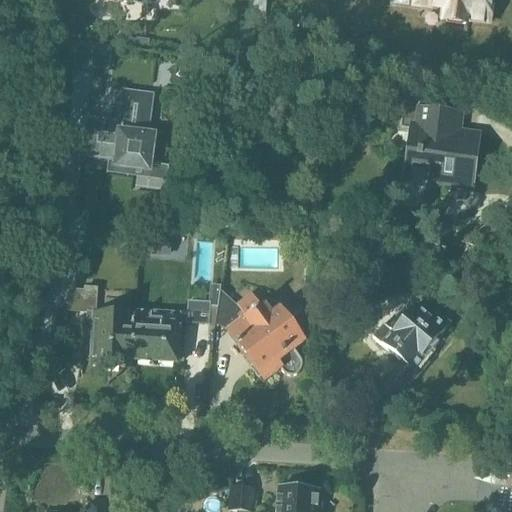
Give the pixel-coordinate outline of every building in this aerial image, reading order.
[(466,21),(489,24),(492,0),(423,0),(427,0),(426,7),(446,10),(444,22),(465,25),(466,21)] [(109,72),(112,48),(96,46),(92,69),(109,72)] [(88,121),(83,155),(115,160),(114,168),(149,172),(153,138),(145,137),(151,97),(124,94),(120,125),(105,123),(106,121),(100,120),(100,123),(88,121)] [(479,135),(460,133),(462,116),(400,108),(397,131),(414,133),(409,170),(428,172),(426,187),(472,193),(479,135)] [(130,353),(132,316),(95,314),(96,290),(73,289),(67,311),(88,312),(87,324),(94,324),(91,367),(130,369),(131,361),(131,353),(130,353)] [(210,290),(209,304),(209,307),(218,308),(221,291),(210,290)] [(301,364),(291,351),(302,343),(288,324),(283,327),(275,316),(270,320),(252,296),(238,307),(245,318),(238,323),(236,321),(232,325),(233,327),(226,332),(264,382),(280,370),(285,377),(287,378),(289,379),(291,379),(292,380),(295,379),(296,379),(298,378),(299,377),(300,376),(301,374),(302,373),(302,372),(302,370),(302,368),(302,366),(301,365),(301,364)] [(131,353),(131,361),(176,364),(177,345),(174,345),(175,337),(178,337),(178,323),(208,325),(209,307),(209,304),(188,303),(188,315),(134,311),(134,316),(132,316),(130,353),(131,353)] [(372,396),(386,408),(407,384),(409,386),(429,364),(422,357),(450,325),(437,314),(431,321),(414,307),(404,319),(400,316),(388,330),(383,326),(372,338),(405,367),(397,376),(389,376),(372,396)] [(339,355),(351,336),(338,329),(327,347),(339,355)] [(252,511),(254,490),(230,488),(228,511),(235,511),(252,511)] [(313,492),(278,489),(276,511),(311,511),(312,511),(316,511),(320,508),(321,498),(318,495),(313,494),(313,492)]
